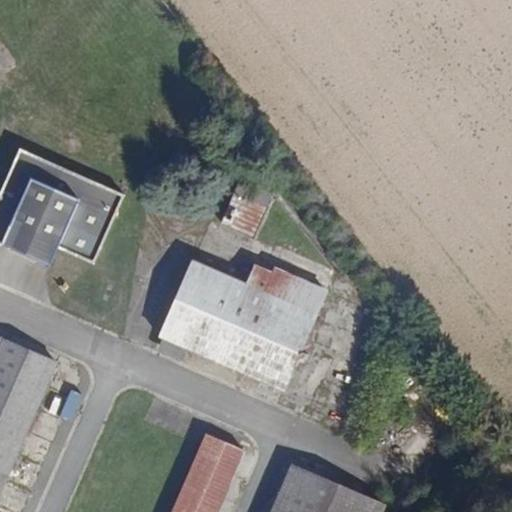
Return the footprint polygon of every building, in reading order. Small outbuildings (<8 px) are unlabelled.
[(135,158),(117,135),(100,148),(116,173),(135,158)] [(0,205),(50,281),(113,241),(102,224),(135,202),(116,173),(100,148),(96,141),(0,203),(0,205)] [(270,195),(243,183),(224,224),(251,236),(270,195)] [(246,289),(192,264),(161,335),(188,347),(284,390),(326,292),(275,270),(272,277),(254,269),(246,289)] [(188,347),(161,335),(156,348),(183,359),(188,347)] [(0,491),(54,366),(0,342),(0,491)] [(219,511),(245,452),(204,434),(170,511),(219,511)] [(380,511),(382,508),(290,468),(271,511),(380,511)]
